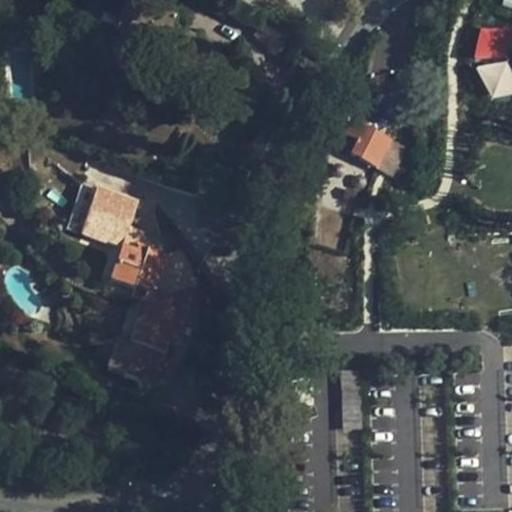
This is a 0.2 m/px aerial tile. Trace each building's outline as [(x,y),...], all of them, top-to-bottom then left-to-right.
[(175,20),(127,0),(112,33),(135,42),(167,56),(162,68),(206,85),(220,54),(170,33),(175,20)] [(264,20),(254,38),(278,59),(288,34),(264,20)] [(477,61),(511,58),(511,25),(474,28),(477,61)] [(7,36),(8,51),(16,50),(15,35),(7,36)] [(167,56),(135,42),(130,54),(162,68),(167,56)] [(511,93),(511,70),(506,56),(477,68),(490,102),(511,93)] [(351,124),(337,150),(375,170),(390,177),(404,150),(351,124)] [(66,230),(79,234),(95,186),(81,182),(66,230)] [(502,209),(501,182),(489,182),(491,210),(502,209)] [(138,202),(96,189),(87,217),(113,227),(107,245),(120,249),(110,284),(133,290),(133,289),(150,293),(141,322),(137,320),(130,343),(117,339),(114,350),(100,345),(98,355),(111,359),(128,365),(125,375),(124,378),(154,387),(165,356),(170,341),(175,343),(184,316),(203,322),(203,302),(202,295),(200,290),(199,285),(190,260),(183,250),(167,258),(139,248),(144,235),(129,230),(138,202)] [(107,245),(113,227),(87,217),(81,236),(107,245)] [(148,241),(144,235),(139,248),(167,258),(158,250),(150,243),(148,241)] [(128,365),(111,359),(107,370),(125,375),(128,365)] [(360,422),(356,371),(341,372),(345,423),(360,422)]
